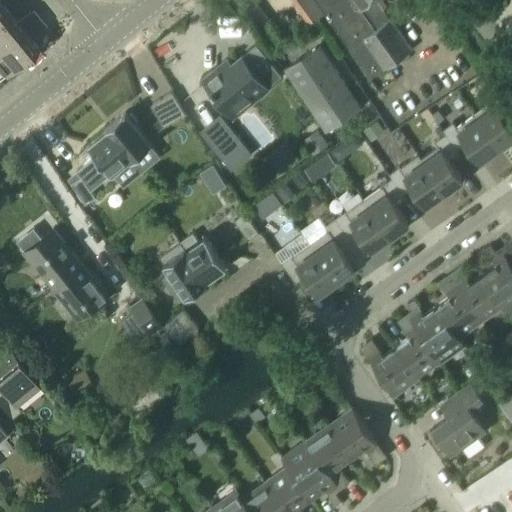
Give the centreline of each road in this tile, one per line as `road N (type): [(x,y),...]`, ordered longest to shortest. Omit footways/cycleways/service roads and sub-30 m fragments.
road 1 (residential): [(511,204),(344,321),(340,351),(412,458),(409,474)]
road 2 (tertiary): [(0,131),(104,45)]
